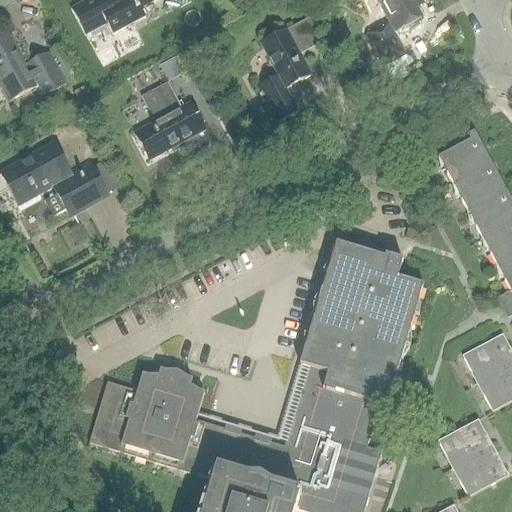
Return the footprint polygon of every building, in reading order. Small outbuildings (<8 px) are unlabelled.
[(109,0),(85,0),(72,7),(86,34),(105,23),(111,35),(144,17),(139,7),(152,0),(112,0),(111,1),(109,0)] [(375,0),(387,22),(364,34),(381,66),(404,54),(393,32),(421,18),(415,7),(423,3),(421,0),(375,0)] [(260,45),(278,78),(257,89),(276,126),(297,115),(284,90),(310,77),(286,32),(260,45)] [(29,72),(10,34),(0,39),(0,83),(9,100),(37,85),(43,96),(64,84),(52,60),(29,72)] [(394,94),(381,74),(363,85),(377,105),(394,94)] [(142,98),(156,123),(134,135),(149,162),(205,131),(190,104),(181,109),(168,84),(142,98)] [(89,96),(84,88),(73,93),(78,102),(89,96)] [(450,151),(436,159),(508,292),(495,299),(505,319),(511,315),(511,208),(471,133),(447,145),(450,151)] [(69,172),(54,145),(0,175),(19,208),(21,211),(41,200),(39,197),(53,189),(56,195),(43,203),(52,217),(65,210),(70,220),(107,199),(87,163),(69,172)] [(143,376),(138,393),(106,384),(88,447),(212,483),(203,511),(293,511),(294,511),(293,511),(362,511),(379,455),(364,450),(377,405),(385,407),(420,286),(395,278),(400,262),(386,258),(389,247),(351,236),(347,249),(334,246),(299,367),(309,370),(286,449),(197,423),(205,395),(200,393),(191,388),(193,381),(188,380),(178,373),(165,373),(160,371),(158,378),(149,378),(143,376)] [(511,400),(511,356),(501,337),(461,358),(491,412),(511,400)] [(506,478),(475,421),(436,442),(466,499),(506,478)]
